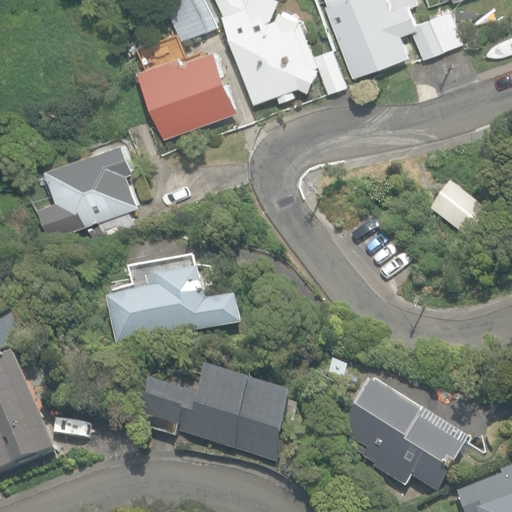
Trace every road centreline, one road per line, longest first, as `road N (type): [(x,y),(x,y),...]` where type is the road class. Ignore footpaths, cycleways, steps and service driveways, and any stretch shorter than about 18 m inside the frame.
road 1 (residential): [(511,87),(417,117),(299,138),(276,153),(273,177),(277,209),(343,295),(408,323),(448,329),(511,319)]
road 2 (residential): [(258,511),(174,493),(63,511)]
